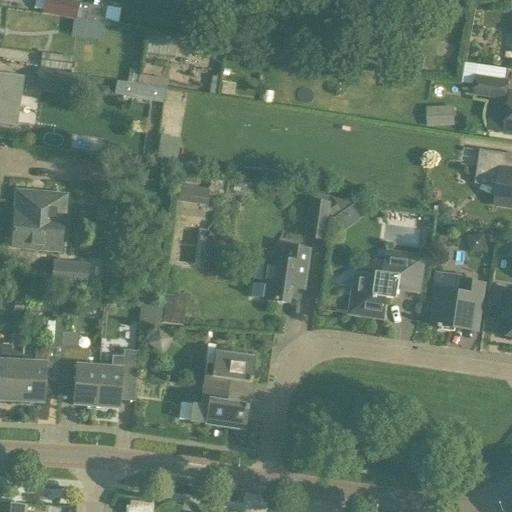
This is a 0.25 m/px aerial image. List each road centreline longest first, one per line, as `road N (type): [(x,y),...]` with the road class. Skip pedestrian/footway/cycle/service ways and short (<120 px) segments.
road 1 (residential): [(270,484),(285,394),(299,368),(318,358),(354,354),(511,373)]
road 2 (tertiary): [(333,489),(454,507),(511,489)]
road 3 (tertiary): [(101,458),(270,484)]
